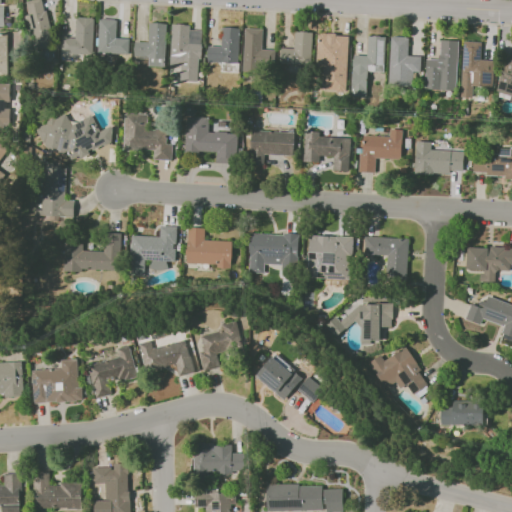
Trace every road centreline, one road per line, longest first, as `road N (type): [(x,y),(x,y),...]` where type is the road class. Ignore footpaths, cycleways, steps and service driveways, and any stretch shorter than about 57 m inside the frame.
road 1 (residential): [(511,508),(347,454),(296,448),(227,408),(0,442)]
road 2 (residential): [(511,214),(110,192)]
road 3 (residential): [(511,11),(293,0)]
road 4 (residential): [(436,210),(432,322),(446,349),(500,368),(511,381)]
